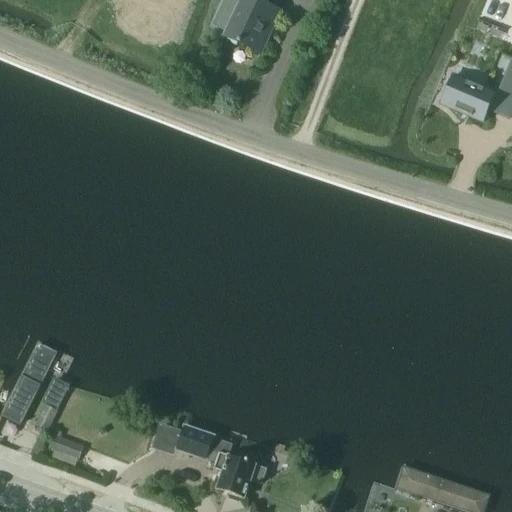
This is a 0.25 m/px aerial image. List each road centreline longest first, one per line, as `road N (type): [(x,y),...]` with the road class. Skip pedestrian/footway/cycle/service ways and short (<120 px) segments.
road 1 (tertiary): [(511,215),(172,109),(0,37)]
road 2 (track): [(299,151),(357,0)]
